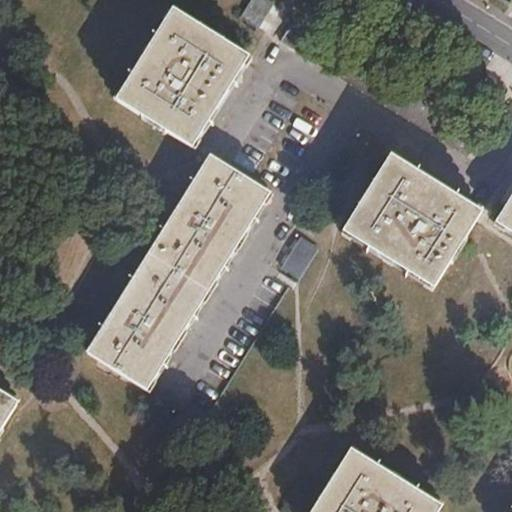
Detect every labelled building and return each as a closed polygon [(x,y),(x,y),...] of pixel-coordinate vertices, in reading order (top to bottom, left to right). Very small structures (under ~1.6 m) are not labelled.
[(250,61),(173,14),(119,101),(195,148),(223,104),(250,61)] [(259,44),(263,47),(277,24),(260,14),(245,35),(259,44)] [(477,129),(299,19),(284,43),(471,159),(486,134),(477,129)] [(504,87),(485,76),(464,108),(481,121),(504,87)] [(435,185),(392,158),(344,233),(433,288),(471,225),(479,212),(435,185)] [(268,194),(211,159),(90,354),(146,390),(171,351),(230,255),(268,194)] [(511,198),(497,223),(511,232),(511,198)] [(299,238),(279,271),(297,283),(319,251),(299,238)] [(0,432),(21,401),(0,388),(0,432)] [(436,511),(439,508),(350,453),(313,511),(436,511)]
